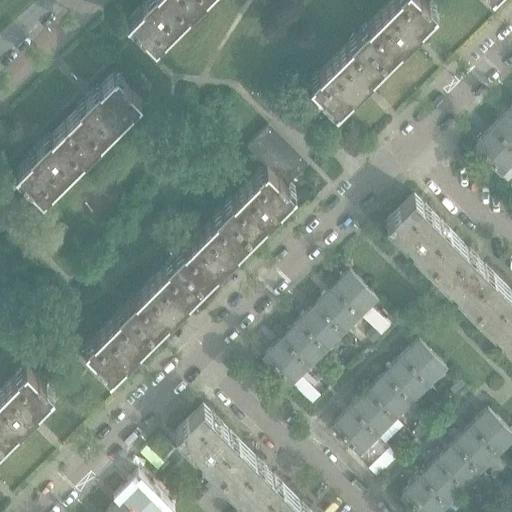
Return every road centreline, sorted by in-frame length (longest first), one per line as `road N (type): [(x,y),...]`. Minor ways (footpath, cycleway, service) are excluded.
road 1 (residential): [(421,134),(206,348)]
road 2 (residential): [(206,348),(40,511)]
road 3 (residential): [(369,511),(206,348)]
road 4 (residential): [(511,225),(421,134)]
road 5 (residential): [(511,45),(421,134)]
